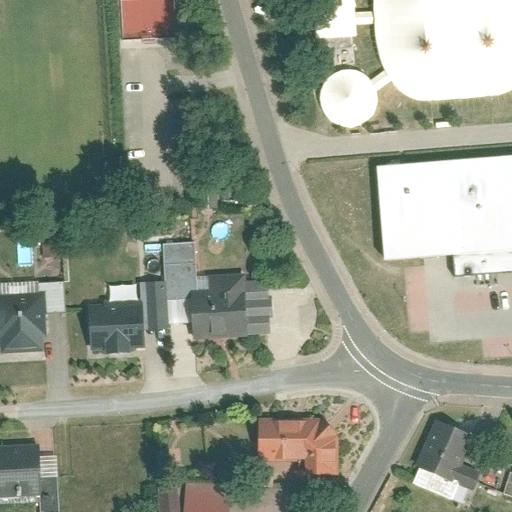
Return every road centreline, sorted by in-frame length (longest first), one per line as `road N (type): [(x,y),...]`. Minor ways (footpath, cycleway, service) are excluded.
road 1 (residential): [(373,349),(336,373),(193,397),(0,413)]
road 2 (residential): [(228,0),(299,217),(373,349)]
road 3 (residential): [(420,378),(351,511)]
